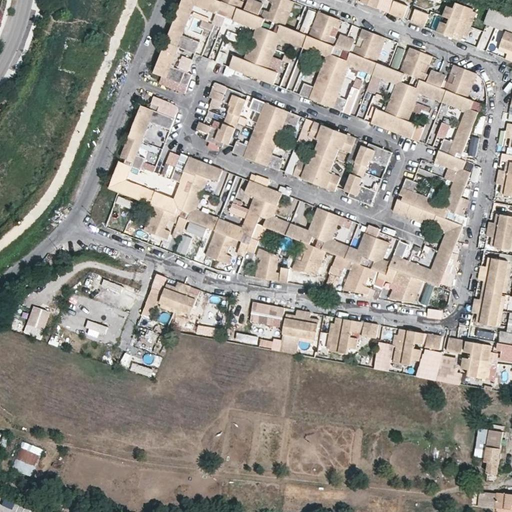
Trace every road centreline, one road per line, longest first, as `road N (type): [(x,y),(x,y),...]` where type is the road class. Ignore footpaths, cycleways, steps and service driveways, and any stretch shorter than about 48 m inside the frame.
road 1 (residential): [(68,228),(211,279),(438,322),(458,318),(502,92),(498,72),(326,0)]
road 2 (residential): [(380,220),(402,147),(214,69),(193,101)]
road 3 (residential): [(178,140),(380,220)]
road 4 (residential): [(133,77),(68,228)]
